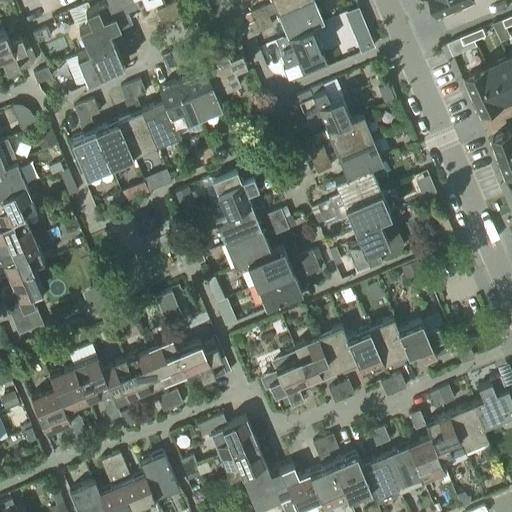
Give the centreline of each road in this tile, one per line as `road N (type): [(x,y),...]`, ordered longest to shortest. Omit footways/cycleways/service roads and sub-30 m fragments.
road 1 (residential): [(0,99),(30,87),(54,102),(140,67),(153,40),(233,8),(270,95),(402,41)]
road 2 (residential): [(242,392),(257,410),(293,427),(511,339)]
road 3 (residential): [(402,41),(511,298)]
road 4 (residential): [(0,485),(242,392)]
